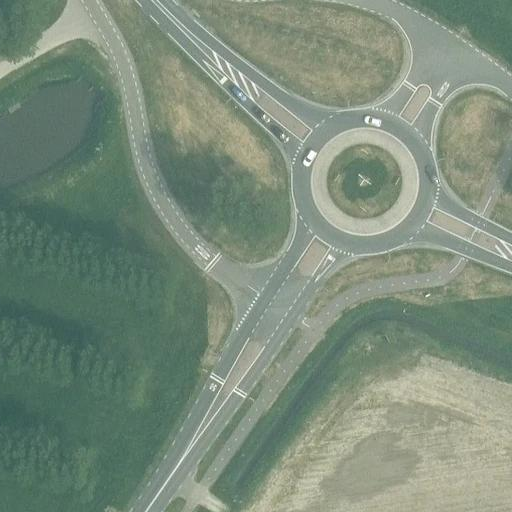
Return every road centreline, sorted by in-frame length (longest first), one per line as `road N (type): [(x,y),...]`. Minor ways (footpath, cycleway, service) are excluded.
road 1 (unclassified): [(265,298),(214,264),(171,219),(140,151),(121,63),(88,0)]
road 2 (primary): [(168,16),(303,162)]
road 3 (primary): [(331,127),(168,16)]
road 4 (secondary): [(265,298),(177,463)]
road 5 (secondary): [(177,463),(291,316)]
